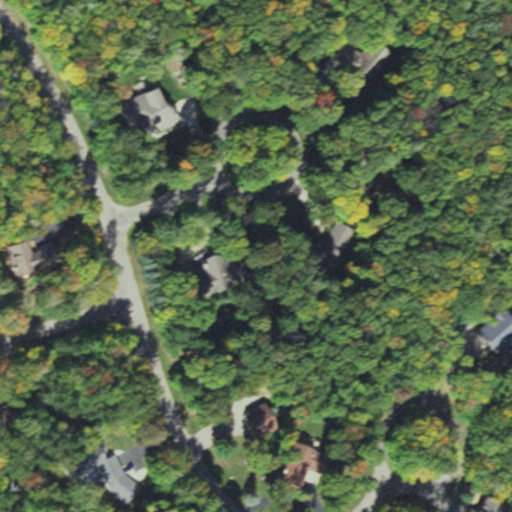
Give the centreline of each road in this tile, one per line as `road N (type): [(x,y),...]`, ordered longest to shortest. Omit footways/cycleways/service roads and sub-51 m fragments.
road 1 (residential): [(237,511),(177,412),(127,248),(67,111),(0,8)]
road 2 (residential): [(0,346),(145,303)]
road 3 (residential): [(114,215),(248,164)]
